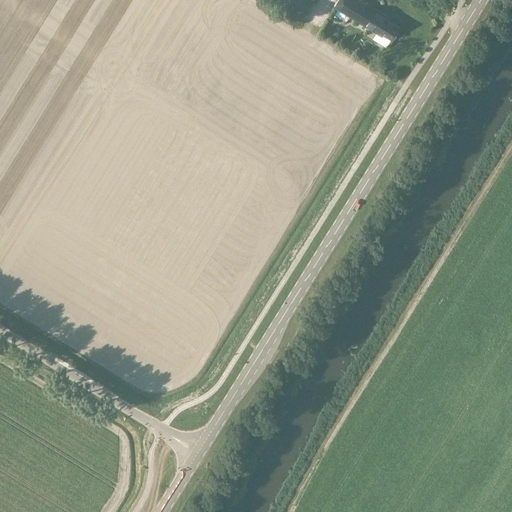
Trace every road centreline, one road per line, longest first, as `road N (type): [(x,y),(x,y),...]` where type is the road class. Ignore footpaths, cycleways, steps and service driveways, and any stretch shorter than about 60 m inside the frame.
road 1 (secondary): [(201,446),(480,0)]
road 2 (unclassified): [(171,436),(0,330)]
